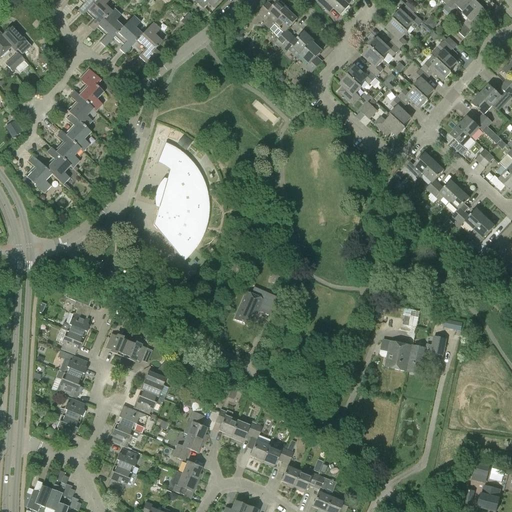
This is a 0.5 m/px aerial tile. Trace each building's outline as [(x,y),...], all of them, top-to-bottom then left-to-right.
[(80,0),(84,4),(77,12),(82,16),(86,11),(96,0),(80,0)] [(96,0),(86,11),(95,19),(88,27),(93,32),(98,27),(111,12),(104,6),(109,0),(96,0)] [(340,15),(348,6),(342,0),(327,0),(326,1),(325,0),(318,0),(317,2),(327,10),(331,6),(340,15)] [(450,0),(446,5),(453,12),(457,8),(463,13),(461,14),(462,14),(474,1),(475,0),(450,0)] [(472,33),(486,18),(480,13),(483,9),(481,7),(482,6),(480,4),(475,0),(474,1),(462,14),(467,19),(463,24),(472,33)] [(392,17),(392,18),(405,31),(411,25),(415,29),(422,22),(413,14),(417,10),(409,1),(405,6),(413,14),(409,18),(400,10),(396,13),(395,12),(391,16),(392,17)] [(264,16),(274,25),(287,11),(278,2),(272,8),(267,3),(257,13),(262,18),(264,16)] [(105,48),(115,37),(122,28),(115,22),(121,16),(114,9),(111,12),(98,27),(107,36),(100,43),(105,48)] [(297,20),(287,11),(274,25),(269,29),(279,38),(274,44),(279,49),(281,47),(291,36),(286,31),(297,20)] [(432,29),(438,21),(430,16),(424,23),(432,29)] [(124,55),(137,41),(142,35),(135,29),(140,23),(133,17),(122,28),(115,37),(116,39),(117,41),(118,42),(119,43),(121,43),(122,42),(125,44),(119,50),(124,55)] [(407,32),(405,31),(392,18),(391,18),(393,20),(385,29),(390,34),(388,35),(392,39),(390,41),(399,49),(406,43),(401,38),(407,32)] [(7,24),(0,30),(0,35),(11,47),(14,52),(25,42),(11,28),(10,28),(7,24)] [(152,24),(142,35),(137,41),(145,49),(138,57),(143,62),(148,66),(159,54),(154,50),(161,42),(155,35),(159,30),(152,24)] [(241,31),(233,39),(238,43),(241,40),(241,37),(241,36),(243,33),(241,31)] [(296,41),(291,36),(281,47),(286,52),(288,50),(297,59),(300,56),(311,43),(313,42),(303,33),(296,41)] [(0,57),(11,47),(0,35),(0,57)] [(397,56),(395,54),(396,53),(398,55),(401,52),(399,50),(399,49),(390,41),(386,46),(377,38),(369,46),(382,59),(387,53),(392,58),(392,57),(394,59),(397,56)] [(450,39),(446,44),(454,52),(459,47),(450,39)] [(449,72),(457,63),(448,55),(452,50),(443,42),(437,49),(441,53),(435,59),(437,60),(449,72)] [(321,52),(311,43),(300,56),(309,64),(305,68),(311,74),(321,62),(316,58),(321,52)] [(384,60),(382,59),(369,46),(370,48),(362,57),(371,65),(367,69),(376,77),(378,79),(380,77),(378,75),(383,70),(378,66),(384,60)] [(25,61),(17,53),(5,65),(12,73),(25,61)] [(450,73),(449,72),(437,60),(432,66),(427,62),(420,69),(429,78),(433,73),(442,82),(450,73)] [(369,85),(376,77),(367,69),(363,73),(354,65),(346,74),(359,86),(364,81),(369,85)] [(425,82),(429,78),(420,69),(413,77),(417,81),(412,87),(414,88),(426,99),(434,90),(425,82)] [(78,96),(93,110),(92,110),(95,113),(102,106),(96,101),(103,94),(96,87),(100,82),(88,70),(79,80),(86,88),(78,96)] [(361,88),(359,86),(346,74),(347,75),(339,84),(348,92),(344,97),(353,105),(360,98),(355,94),(361,88)] [(511,93),(511,90),(504,83),(496,92),(488,85),(480,95),(492,106),(501,97),(505,93),(509,97),(511,93)] [(428,100),(426,99),(414,88),(408,94),(404,89),(397,97),(406,105),(410,101),(419,109),(428,100)] [(66,112),(70,116),(85,129),(92,123),(86,117),(92,110),(93,110),(78,96),(73,92),(68,97),(75,103),(66,112)] [(484,115),(492,106),(480,95),(471,104),(482,115),(478,119),(487,127),(492,122),(484,115)] [(402,110),(406,105),(397,97),(390,105),(394,109),(389,114),(390,115),(403,127),(411,118),(402,110)] [(360,112),(364,116),(372,107),(368,103),(360,112)] [(377,112),(372,107),(364,116),(369,121),(377,112)] [(404,128),(403,127),(390,115),(385,121),(381,117),(374,125),(383,133),(387,128),(396,137),(404,128)] [(90,134),(85,129),(70,116),(66,120),(74,128),(65,137),(80,150),(79,151),(82,153),(89,146),(84,141),(90,134)] [(483,132),(487,127),(478,119),(474,124),(467,117),(458,126),(471,137),(479,128),(483,132)] [(12,139),(21,133),(14,121),(5,127),(12,139)] [(466,150),(462,146),(471,137),(458,126),(450,136),(455,141),(451,146),(462,156),(466,150)] [(55,153),(70,167),(69,168),(72,170),(79,163),(73,157),(79,151),(80,150),(65,137),(60,132),(56,137),(63,144),(55,153)] [(192,142),(184,136),(178,144),(185,150),(192,142)] [(182,155),(182,154),(181,155),(180,154),(178,153),(174,150),(170,148),(168,147),(165,145),(164,145),(157,162),(158,162),(160,162),(162,163),(165,165),(169,167),(170,168),(166,180),(164,180),(160,184),(156,194),(155,202),(155,206),(156,207),(158,208),(153,226),(183,261),(184,261),(183,260),(186,257),(196,246),(197,246),(196,245),(203,232),(204,228),(206,218),(207,208),(206,198),(204,188),(200,179),(195,170),(189,162),(182,156),(182,155)] [(45,170),(52,176),(51,176),(62,187),(69,180),(63,174),(69,168),(70,167),(55,153),(50,148),(46,153),(54,161),(45,170)] [(476,160),(480,164),(489,155),(485,151),(476,160)] [(412,166),(422,175),(434,162),(424,153),(412,166)] [(493,159),(489,155),(480,164),(484,168),(493,159)] [(52,176),(45,170),(32,157),(27,162),(33,168),(21,181),(29,189),(33,185),(44,195),(50,188),(45,183),(51,176),(52,176)] [(425,189),(430,193),(439,184),(435,181),(443,171),(434,162),(422,175),(431,183),(425,189)] [(511,176),(506,171),(498,180),(495,177),(490,182),(500,192),(505,187),(511,192),(511,190),(511,176)] [(396,175),(388,184),(393,188),(401,179),(396,175)] [(430,193),(435,198),(445,206),(460,190),(450,181),(443,189),(439,184),(430,193)] [(451,217),(456,222),(465,213),(468,209),(464,205),(469,199),(460,190),(445,206),(446,206),(448,203),(457,211),(451,217)] [(459,230),(465,223),(473,230),(485,218),(475,209),(469,216),(465,213),(456,222),(453,225),(459,230)] [(494,227),(485,218),(473,230),(469,235),(478,243),(494,227)] [(439,230),(444,235),(454,225),(449,220),(439,230)] [(467,257),(472,261),(480,253),(475,249),(467,257)] [(511,258),(510,256),(502,265),(510,272),(511,270),(511,258)] [(61,329),(65,331),(83,338),(88,327),(86,326),(89,320),(84,319),(89,308),(86,307),(89,299),(90,297),(70,289),(67,298),(76,302),(74,308),(78,310),(76,315),(74,315),(72,320),(70,320),(68,326),(63,324),(61,329)] [(250,327),(262,301),(246,294),(234,320),(250,327)] [(116,315),(119,316),(124,315),(125,313),(126,311),(120,308),(119,309),(116,315)] [(418,318),(414,318),(410,317),(411,315),(405,314),(403,325),(416,328),(418,318)] [(462,323),(445,320),(443,327),(461,331),(462,323)] [(78,351),(83,338),(65,331),(60,343),(62,344),(60,350),(74,356),(76,350),(78,351)] [(109,353),(121,358),(129,340),(117,335),(116,337),(110,335),(104,349),(110,351),(109,353)] [(161,336),(156,343),(162,347),(166,339),(161,336)] [(425,349),(412,346),(407,373),(420,375),(424,354),(431,355),(431,353),(443,356),(446,340),(434,338),(432,346),(426,345),(425,349)] [(141,345),(129,340),(121,358),(134,363),(134,361),(140,363),(145,349),(140,347),(141,345)] [(384,368),(407,373),(412,346),(389,342),(384,368)] [(189,357),(178,353),(172,369),(178,371),(180,367),(185,368),(189,357)] [(68,362),(63,374),(81,381),(86,369),(84,368),(86,363),(72,357),(70,363),(68,362)] [(58,372),(56,378),(61,380),(58,386),(60,387),(58,393),(70,398),(72,392),(79,394),(81,388),(78,387),(81,381),(63,374),(58,372)] [(139,391),(157,399),(162,386),(164,381),(148,374),(146,380),(144,379),(139,391)] [(157,399),(139,391),(134,403),(136,404),(134,410),(148,415),(151,410),(152,410),(155,404),(161,406),(163,401),(157,399)] [(200,400),(198,404),(203,406),(205,402),(206,403),(210,394),(202,391),(198,400),(200,400)] [(60,409),(57,415),(79,424),(84,412),(82,411),(84,405),(67,398),(64,405),(66,405),(64,410),(60,409)] [(117,418),(115,424),(138,434),(141,428),(136,426),(138,420),(144,419),(145,416),(124,408),(122,413),(120,412),(117,418)] [(230,437),(236,422),(230,420),(232,414),(226,412),(226,413),(219,411),(218,413),(215,423),(220,425),(218,432),(230,437)] [(191,424),(186,436),(201,442),(206,430),(200,427),(204,418),(192,413),(188,422),(191,424)] [(74,436),(79,424),(57,415),(54,422),(58,423),(56,429),(58,430),(55,435),(70,441),(72,435),(74,436)] [(166,431),(168,424),(161,422),(160,426),(160,429),(166,431)] [(245,435),(250,437),(255,425),(249,423),(248,427),(236,422),(230,437),(242,442),(245,435)] [(136,440),(138,434),(115,424),(110,436),(112,437),(109,443),(124,449),(126,443),(128,444),(130,438),(136,440)] [(261,427),(255,425),(250,437),(256,439),(261,427)] [(196,454),(201,442),(186,436),(182,447),(177,445),(175,451),(186,456),(189,451),(196,454)] [(249,457),(261,462),(267,447),(255,442),(249,457)] [(267,447),(261,462),(273,467),(276,460),(282,462),(288,447),(283,445),(282,449),(280,448),(279,452),(267,447)] [(288,447),(282,462),(287,464),(292,453),(291,452),(293,448),(288,446),(288,447)] [(118,455),(113,467),(131,474),(135,462),(134,462),(136,456),(122,450),(120,456),(118,455)] [(184,462),(186,456),(175,451),(172,457),(184,462)] [(316,461),(313,470),(324,473),(327,464),(316,461)] [(186,463),(181,475),(196,481),(201,469),(186,463)] [(473,475),(486,478),(489,467),(476,464),(473,475)] [(126,486),(131,474),(113,467),(108,479),(110,480),(108,486),(122,491),(124,486),(126,486)] [(280,482),(292,487),(298,472),(286,468),(280,482)] [(312,474),(310,477),(304,474),(305,470),(300,468),(298,472),(292,487),(305,492),(307,486),(313,488),(318,476),(312,474)] [(191,493),(196,481),(181,475),(176,486),(174,485),(171,491),(183,496),(185,490),(191,493)] [(313,488),(318,490),(317,493),(311,508),(321,511),(323,511),(329,498),(323,495),(329,481),(318,476),(313,488)] [(53,486),(51,491),(44,509),(51,511),(54,511),(57,504),(63,490),(53,486)] [(37,511),(39,507),(44,509),(51,491),(41,487),(36,499),(30,496),(25,509),(33,511),(37,511)] [(485,487),(482,495),(481,495),(477,508),(494,511),(495,511),(499,499),(497,499),(499,490),(485,487)] [(460,504),(471,507),(474,492),(464,489),(460,504)] [(342,500),(341,503),(329,498),(323,511),(337,511),(338,511),(344,511),(348,502),(342,500)] [(156,511),(150,510),(152,506),(146,503),(142,511),(156,511)] [(243,511),(245,507),(234,503),(229,511),(224,511),(243,511)]
